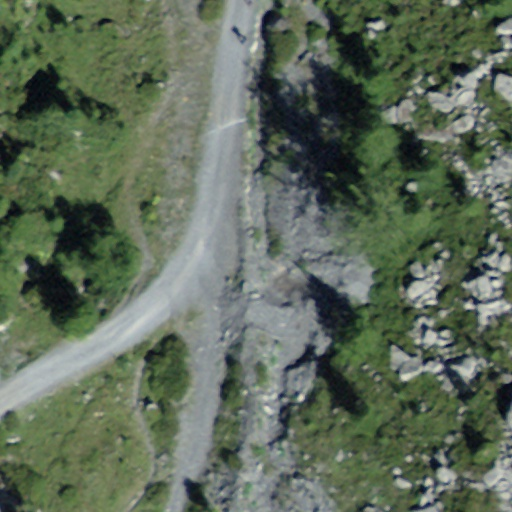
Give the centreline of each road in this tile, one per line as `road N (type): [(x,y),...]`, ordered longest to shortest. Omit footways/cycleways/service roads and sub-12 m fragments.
road 1 (track): [(216,212),(193,274),(164,302),(0,410)]
road 2 (track): [(240,0),(216,212)]
